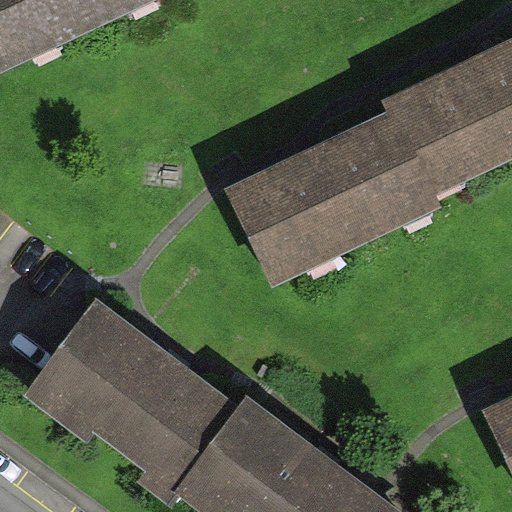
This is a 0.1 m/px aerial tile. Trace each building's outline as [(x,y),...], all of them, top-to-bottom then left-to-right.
[(0,0),(0,85),(167,6),(164,0),(0,0)] [(511,47),(388,107),(394,119),(436,207),(511,170),(511,47)] [(394,119),(227,200),(274,296),(441,216),(436,207),(394,119)] [(97,309),(25,409),(85,453),(93,441),(147,480),(139,491),(167,511),(174,511),(178,507),(244,416),(97,309)] [(511,399),(492,409),(511,451),(511,399)] [(393,511),(250,408),(244,416),(178,507),(185,511),(393,511)]
